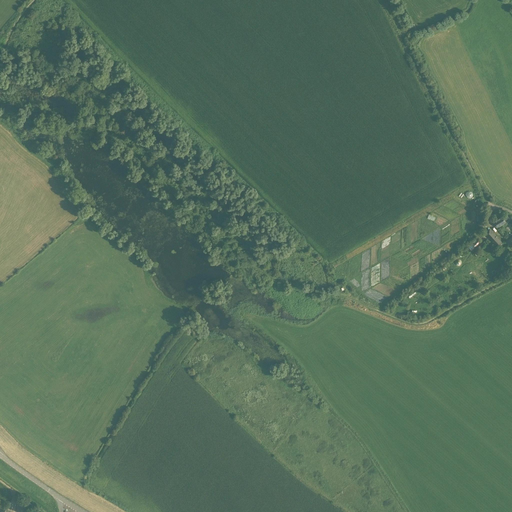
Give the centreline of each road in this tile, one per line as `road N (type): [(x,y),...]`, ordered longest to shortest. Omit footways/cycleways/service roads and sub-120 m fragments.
road 1 (track): [(384,0),(492,208)]
road 2 (track): [(344,295),(422,324),(511,275)]
